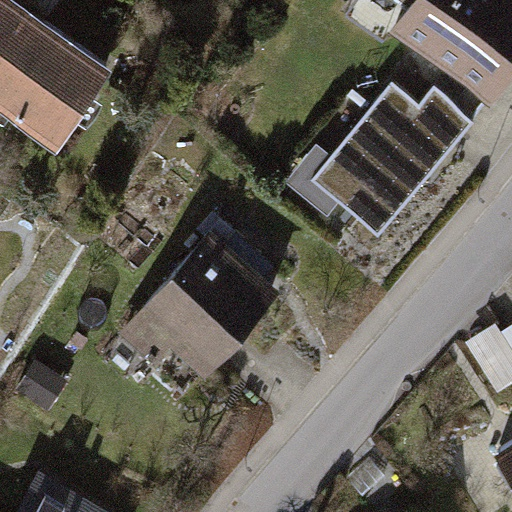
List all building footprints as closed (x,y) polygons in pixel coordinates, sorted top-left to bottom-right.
[(56,0),(0,0),(0,134),(44,163),(107,70),(40,26),(56,0)] [(511,0),(414,0),(417,1),(399,27),(491,92),(511,62),(511,0)] [(379,230),(472,115),(435,85),(421,102),(392,79),(331,155),(358,176),(340,198),(379,230)] [(280,290),(212,233),(124,338),(154,363),(169,345),(207,377),(280,290)] [(511,327),(498,337),(511,358),(511,327)] [(511,444),(500,453),(511,471),(511,444)] [(89,511),(34,481),(16,511),(89,511)]
